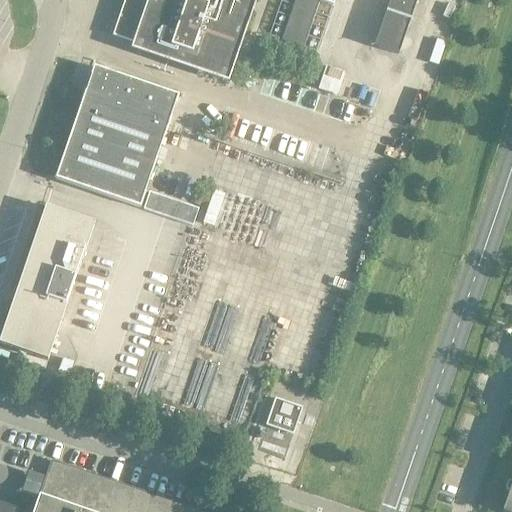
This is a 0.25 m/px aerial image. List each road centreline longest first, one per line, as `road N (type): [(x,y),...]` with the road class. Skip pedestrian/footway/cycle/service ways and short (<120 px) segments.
road 1 (unclassified): [(0,174),(51,34),(48,0)]
road 2 (unclassified): [(511,376),(465,511)]
